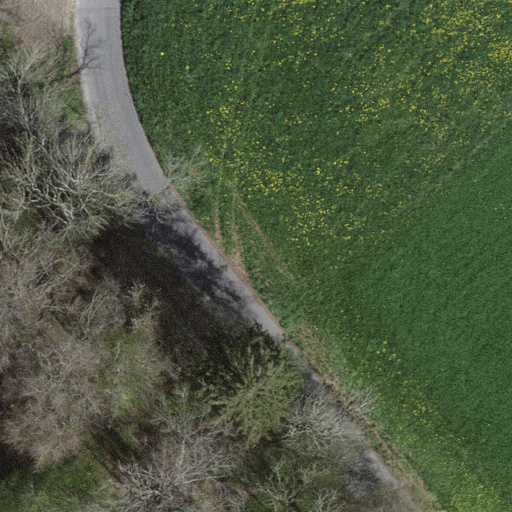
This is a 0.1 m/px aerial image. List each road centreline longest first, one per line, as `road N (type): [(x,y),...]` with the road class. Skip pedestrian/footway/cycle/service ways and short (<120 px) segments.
road 1 (unclassified): [(99,0),(112,113),(128,163),(384,511)]
road 2 (track): [(0,110),(49,140),(128,163)]
